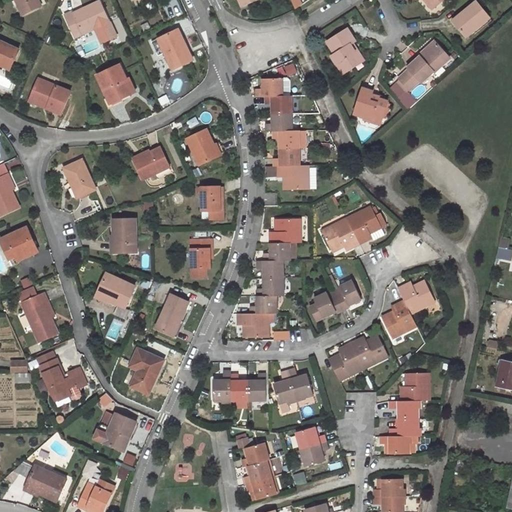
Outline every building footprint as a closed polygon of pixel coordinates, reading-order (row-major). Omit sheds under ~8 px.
[(16,0),(23,14),(41,6),(38,0),(16,0)] [(171,0),(162,6),(171,20),(184,12),(176,0),(171,0)] [(425,0),(434,10),(437,7),(430,0),(425,0)] [(65,15),(75,37),(109,21),(100,1),(74,13),(73,12),(65,15)] [(477,1),(454,19),(468,37),(476,30),(475,28),(489,15),(477,1)] [(478,32),(493,19),(489,15),(475,28),(476,30),(478,32)] [(332,56),(336,64),(340,62),(346,73),(356,67),(353,63),(363,57),(358,50),(356,51),(351,44),(353,43),(356,41),(348,28),(327,41),(335,54),(332,56)] [(175,31),(159,39),(173,69),(192,59),(184,41),(180,42),(175,31)] [(0,40),(0,64),(10,69),(19,49),(0,40)] [(423,57),(437,43),(435,41),(421,54),(422,55),(423,57)] [(422,55),(409,68),(410,69),(401,78),(412,90),(421,81),(423,83),(436,71),(437,72),(451,58),(437,43),(423,57),(422,55)] [(363,57),(353,63),(356,67),(365,61),(363,57)] [(346,73),(340,62),(336,64),(343,75),(346,73)] [(120,65),(97,75),(110,103),(133,93),(120,65)] [(71,92),(39,78),(31,96),(48,103),(47,108),(62,114),(71,92)] [(256,97),(265,97),(283,97),(290,96),(290,81),(287,79),(282,79),(282,78),(263,79),(263,89),(256,89),(256,97)] [(355,116),(365,119),(373,122),(374,118),(383,121),(389,102),(379,99),(378,104),(371,101),(373,93),(374,90),(364,87),(355,116)] [(373,93),(371,101),(378,104),(379,99),(380,96),(373,93)] [(398,99),(407,110),(417,101),(409,93),(407,95),(405,93),(398,99)] [(31,96),(29,100),(47,108),(48,103),(31,96)] [(283,97),(265,97),(265,104),(272,104),(272,114),(292,114),(292,96),(290,96),(283,97)] [(266,132),(273,131),(292,131),(292,114),(272,114),(273,124),(265,124),(266,132)] [(364,121),(381,127),(383,121),(374,118),(373,122),(365,119),(364,121)] [(187,138),(200,165),(219,156),(206,129),(187,138)] [(273,131),(273,139),(280,139),(280,149),(300,148),(300,131),(292,131),(273,131)] [(161,147),(134,160),(143,179),(170,167),(161,147)] [(280,158),(273,159),(273,166),(277,166),(300,166),(300,148),(280,149),(280,158)] [(82,160),(64,168),(71,183),(72,182),(79,197),(95,189),(82,160)] [(0,216),(19,207),(5,175),(8,174),(3,163),(0,164),(0,216)] [(277,166),(277,178),(288,178),(288,190),(309,189),(309,166),(300,166),(277,166)] [(201,187),(202,211),(210,210),(210,219),(224,219),(223,200),(220,200),(220,187),(201,187)] [(347,219),(360,244),(373,238),(374,240),(385,234),(382,228),(380,224),(385,221),(381,212),(375,215),(371,206),(347,219)] [(202,211),(202,219),(210,219),(210,210),(202,211)] [(117,235),(118,253),(137,252),(136,219),(114,219),(114,235),(117,235)] [(275,232),(270,232),(270,243),(290,243),(301,242),(301,219),(275,220),(275,232)] [(347,219),(323,231),(332,249),(343,244),(346,250),(360,244),(347,219)] [(27,227),(1,239),(10,259),(36,247),(27,227)] [(508,249),(510,239),(501,237),(498,247),(508,249)] [(206,269),(210,269),(210,249),(212,249),(212,239),(191,240),(192,278),(206,277),(206,269)] [(271,254),(263,254),(264,261),(283,261),(291,260),(290,243),(270,243),(271,254)] [(496,257),(509,259),(510,249),(508,249),(498,247),(496,257)] [(257,268),(264,268),(264,278),(284,278),(283,261),(264,261),(256,261),(257,268)] [(135,286),(107,273),(99,291),(109,296),(108,299),(125,308),(135,286)] [(264,288),(257,289),(257,296),(277,296),(284,295),(284,278),(264,278),(264,288)] [(352,280),(339,287),(342,293),(336,296),(343,311),(349,308),(348,306),(361,299),(352,280)] [(411,314),(435,301),(426,283),(414,288),(411,282),(398,288),(404,301),(411,314)] [(36,296),(31,287),(20,292),(24,301),(36,296)] [(22,303),(39,342),(58,334),(45,303),(48,301),(44,292),(36,296),(24,301),(22,303)] [(327,292),(314,299),(323,317),(337,311),(338,313),(343,311),(336,296),(330,299),(327,292)] [(171,294),(156,328),(174,336),(189,302),(171,294)] [(258,306),(250,306),(250,314),(269,313),(278,313),(277,296),(257,296),(258,306)] [(394,313),(383,319),(392,338),(416,326),(411,314),(404,301),(391,307),(394,313)] [(237,314),(238,325),(243,325),(243,338),(270,337),(269,313),(250,314),(237,314)] [(274,339),(290,340),(290,331),(274,331),(274,339)] [(368,343),(365,337),(352,343),(364,368),(389,356),(379,338),(368,343)] [(352,343),(338,350),(342,356),(330,362),(340,381),(364,368),(352,343)] [(37,354),(42,366),(56,360),(51,348),(37,354)] [(138,348),(132,363),(139,366),(131,386),(149,394),(164,360),(138,348)] [(12,372),(28,372),(27,359),(11,360),(12,372)] [(59,400),(70,395),(72,399),(76,401),(80,399),(81,395),(78,388),(86,384),(80,368),(64,375),(57,359),(56,360),(42,366),(41,366),(52,395),(57,393),(59,400)] [(511,361),(502,360),(496,386),(511,389),(511,361)] [(306,396),(314,394),(308,374),(298,377),(296,368),(288,370),(297,401),(306,398),(306,396)] [(214,380),(214,400),(223,400),(223,402),(232,402),(232,401),(231,374),(231,370),(224,370),(224,380),(214,380)] [(274,384),(280,404),(287,402),(287,404),(297,401),(288,370),(281,373),(284,381),(274,384)] [(409,386),(402,386),(402,401),(421,400),(430,400),(430,372),(409,373),(409,386)] [(232,401),(249,400),(249,381),(239,381),(239,373),(231,374),(232,401)] [(249,400),(267,400),(266,373),(259,373),(259,380),(249,381),(249,400)] [(111,397),(106,392),(97,399),(103,407),(113,399),(111,397)] [(389,401),(389,409),(399,409),(399,418),(419,418),(419,408),(421,408),(421,400),(402,401),(389,401)] [(117,413),(104,443),(122,450),(128,436),(131,437),(137,422),(117,413)] [(399,428),(389,428),(389,436),(412,436),(421,435),(421,428),(419,428),(419,418),(399,418),(399,428)] [(316,427),(297,432),(301,449),(327,442),(325,435),(318,436),(316,427)] [(380,436),(380,444),(390,443),(390,454),(410,453),(410,444),(413,443),(412,436),(389,436),(380,436)] [(248,437),(239,440),(241,448),(251,445),(248,437)] [(301,449),(306,466),(325,461),(322,451),(329,449),(327,442),(301,449)] [(249,458),(242,460),(243,467),(248,466),(268,460),(270,460),(265,443),(246,448),(249,458)] [(251,475),(244,477),(246,484),(272,477),(268,460),(248,466),(251,475)] [(23,462),(6,478),(12,484),(19,474),(24,462),(23,462)] [(24,462),(19,474),(30,478),(35,467),(24,462)] [(67,479),(36,466),(35,467),(30,478),(25,489),(39,495),(40,493),(57,501),(67,479)] [(255,490),(258,499),(277,494),(272,477),(246,484),(248,492),(255,490)] [(383,489),(374,489),(374,497),(406,496),(406,488),(403,488),(403,478),(383,479),(383,489)] [(89,483),(79,506),(86,509),(88,505),(101,511),(103,511),(112,494),(115,487),(101,481),(98,488),(89,483)] [(374,497),(374,504),(384,504),(384,511),(403,511),(404,504),(406,504),(406,496),(374,497)] [(306,511),(328,511),(326,503),(305,509),(306,511)]
